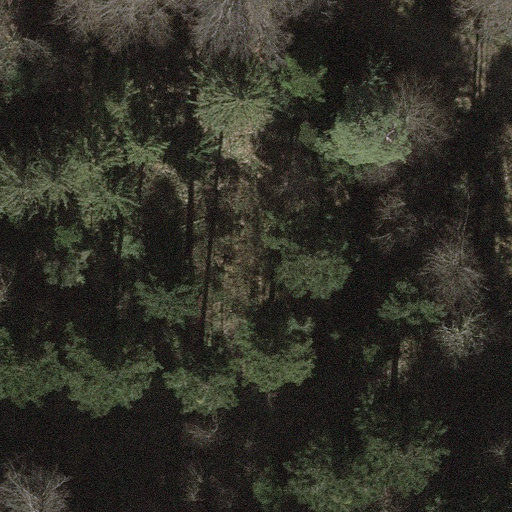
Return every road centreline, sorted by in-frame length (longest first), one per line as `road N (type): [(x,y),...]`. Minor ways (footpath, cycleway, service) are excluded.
road 1 (track): [(0,404),(294,396),(465,363),(511,368)]
road 2 (track): [(511,81),(314,0)]
